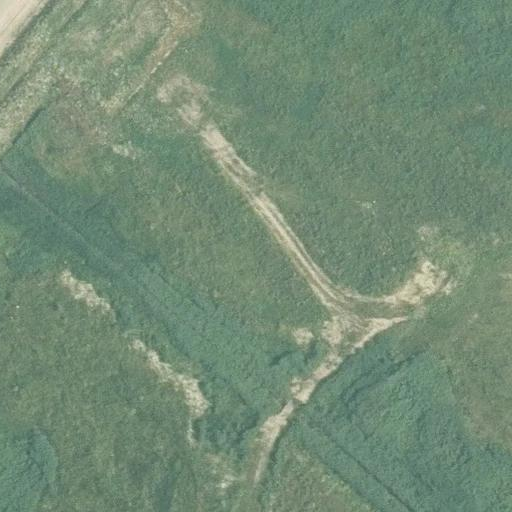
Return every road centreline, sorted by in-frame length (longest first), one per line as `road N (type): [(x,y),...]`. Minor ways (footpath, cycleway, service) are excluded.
road 1 (residential): [(176,54),(0,261)]
road 2 (residential): [(414,39),(419,107),(288,158)]
road 3 (residential): [(332,209),(195,323)]
road 4 (residential): [(442,341),(332,209)]
road 5 (residential): [(288,158),(176,54)]
road 6 (residential): [(141,462),(241,378)]
road 7 (residential): [(241,378),(323,476)]
